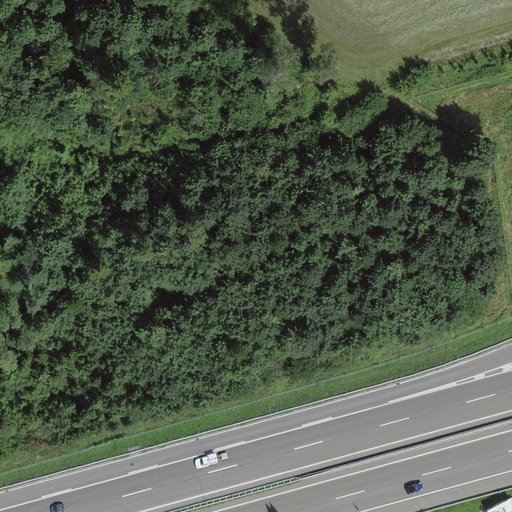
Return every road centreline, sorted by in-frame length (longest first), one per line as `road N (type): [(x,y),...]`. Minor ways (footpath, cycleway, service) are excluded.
road 1 (motorway): [(511,353),(62,511)]
road 2 (motorway): [(511,390),(63,511)]
road 3 (motorway): [(293,511),(511,452)]
road 4 (track): [(386,73),(511,38)]
